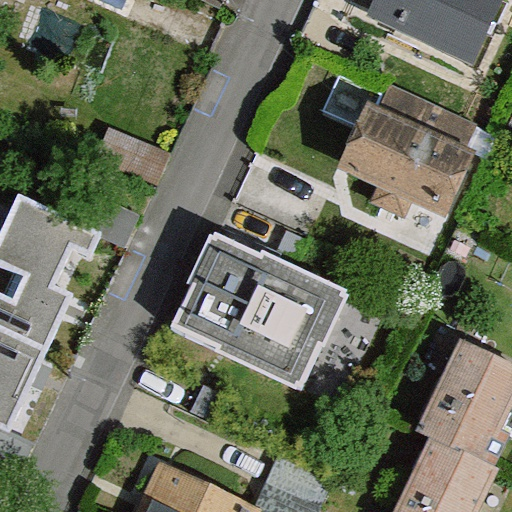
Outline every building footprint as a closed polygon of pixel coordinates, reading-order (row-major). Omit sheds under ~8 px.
[(495,0),(378,0),(371,14),(467,60),(495,0)] [(377,118),(361,110),(334,167),(434,215),(475,130),(391,90),(377,118)] [(95,232),(20,197),(0,240),(0,256),(27,269),(16,293),(0,285),(0,417),(8,421),(69,289),(55,282),(74,240),(88,247),(95,232)] [(347,304),(221,242),(172,340),(298,402),(347,304)] [(435,439),(493,467),(509,433),(500,428),(511,402),(511,370),(462,348),(422,434),(435,439)] [(471,511),(493,467),(435,439),(400,511),(471,511)] [(285,469),(271,505),(288,511),(320,511),(330,486),(285,469)] [(201,511),(143,483),(128,511),(201,511)]
